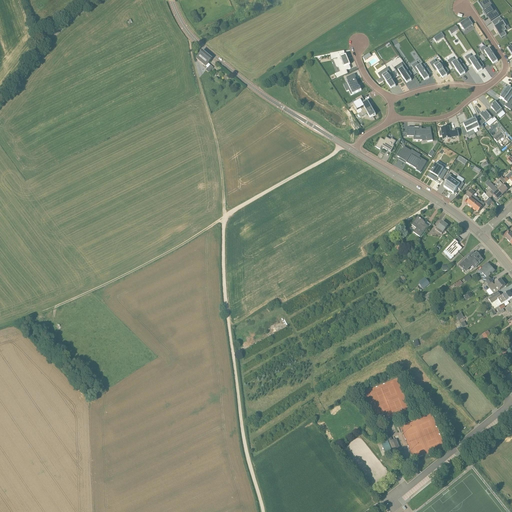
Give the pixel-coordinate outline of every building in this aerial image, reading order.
[(480,4),(484,11),(483,12),(487,17),(488,16),(491,21),(499,16),(498,14),(496,15),(486,0),(480,4)] [(500,17),(492,22),(492,23),(495,27),(495,28),(494,28),(497,33),(498,33),(502,38),(506,35),(504,32),(506,31),(505,28),(506,27),(500,17)] [(473,25),(468,18),(460,24),(465,31),(473,25)] [(442,33),(434,38),(436,42),(444,37),(442,33)] [(485,46),(480,50),(485,57),(487,56),(490,60),(493,65),(495,64),(498,62),(493,55),(494,55),(493,53),(492,54),(489,49),(487,50),(485,46)] [(344,51),(332,54),(333,60),(337,60),(342,72),(346,70),(351,69),(349,65),(350,65),(346,55),(345,56),(344,52),(344,51)] [(196,59),(201,63),(207,68),(206,70),(209,73),(213,68),(210,65),(208,64),(212,60),(207,56),(202,52),(198,56),(196,59)] [(470,55),(465,58),(470,66),(472,65),(475,69),(478,73),(479,72),(482,70),(478,63),(477,62),(474,57),(472,58),(470,55)] [(452,58),(448,62),(453,69),(455,68),(458,73),(461,77),(462,76),(465,74),(464,72),(467,70),(460,60),(457,62),(457,61),(455,62),(452,58)] [(434,61),(430,64),(435,72),(437,70),(440,75),(443,79),(444,78),(447,76),(446,74),(449,72),(441,61),(437,64),(434,61)] [(403,62),(394,69),(399,77),(401,75),(404,79),(407,84),(408,83),(411,81),(409,77),(412,75),(403,62)] [(416,63),(412,66),(417,74),(419,73),(422,77),(425,81),(426,80),(429,78),(428,76),(431,74),(424,65),(421,67),(420,65),(419,66),(416,63)] [(386,69),(378,74),(383,82),(385,81),(388,85),(391,89),(393,88),(396,86),(391,80),(394,78),(388,70),(387,71),(386,69)] [(349,91),(351,96),(361,90),(360,87),(360,86),(359,87),(356,80),(357,80),(355,74),(346,78),(349,82),(347,83),(350,90),(347,91),(347,92),(349,91)] [(505,89),(503,93),(511,98),(511,97),(511,86),(509,89),(508,88),(507,90),(505,89)] [(500,96),(499,98),(500,99),(501,100),(499,102),(505,106),(510,110),(511,108),(511,106),(511,104),(511,99),(511,98),(503,93),(500,96)] [(361,96),(355,100),(362,112),(361,112),(361,113),(363,116),(368,114),(370,119),(373,117),(375,116),(376,116),(370,105),(368,101),(366,101),(365,102),(361,96)] [(492,109),(489,111),(495,118),(497,116),(503,111),(501,109),(505,106),(499,102),(499,103),(497,104),(495,102),(492,105),(492,106),(493,107),(492,107),(491,108),(492,109)] [(482,118),(479,119),(482,125),(486,122),(486,123),(492,119),(492,120),(495,118),(489,111),(487,113),(486,112),(485,113),(484,114),(483,113),(480,115),(482,118)] [(473,119),(469,121),(473,130),(479,128),(480,129),(484,127),(482,125),(479,119),(476,121),(476,120),(473,121),(473,119)] [(464,127),(461,128),(464,137),(468,135),(467,133),(473,130),(469,121),(465,123),(466,125),(464,126),(464,127)] [(407,127),(407,137),(421,137),(422,142),(427,141),(427,142),(433,141),(430,128),(426,129),(426,130),(415,129),(408,129),(408,127),(407,127)] [(442,132),(439,132),(440,136),(442,136),(443,141),(452,139),(452,138),(459,137),(458,130),(450,131),(450,127),(441,128),(442,132)] [(384,141),(380,138),(375,147),(380,150),(382,147),(383,148),(387,151),(387,150),(391,152),(394,146),(393,146),(396,141),(391,139),(391,140),(386,138),(384,141)] [(404,147),(398,157),(400,158),(407,162),(406,163),(417,169),(416,170),(420,173),(427,162),(420,158),(419,159),(410,154),(411,151),(404,147)] [(430,172),(427,177),(433,180),(434,178),(437,180),(438,178),(442,180),(447,171),(443,169),(435,164),(432,169),(434,170),(432,173),(430,172)] [(456,179),(449,174),(445,180),(447,182),(444,187),(449,190),(456,179)] [(457,189),(460,190),(464,184),(456,179),(449,190),(454,194),(457,189)] [(490,189),(487,192),(492,197),(493,196),(497,200),(503,195),(494,187),(488,180),(485,184),(490,189)] [(497,184),(494,187),(503,195),(508,190),(503,186),(498,181),(496,183),(497,184)] [(467,203),(473,208),(479,201),(478,200),(479,200),(476,197),(476,198),(473,195),(475,193),(471,189),(466,195),(470,199),(467,203)] [(479,201),(473,208),(478,213),(482,208),(485,204),(481,201),(480,202),(479,201)] [(413,224),(412,225),(416,229),(415,230),(414,232),(420,237),(428,226),(423,223),(424,221),(418,217),(412,224),(413,224)] [(442,222),(438,228),(436,230),(442,235),(443,232),(448,226),(442,222)] [(455,256),(458,253),(459,252),(462,249),(459,246),(458,247),(456,245),(461,240),(458,237),(445,251),(443,253),(446,256),(448,254),(453,258),(455,256)] [(401,253),(405,248),(400,244),(396,249),(401,253)] [(480,262),(482,260),(477,254),(475,256),(473,254),(460,266),(466,271),(469,268),(470,269),(472,266),(475,269),(477,267),(477,266),(480,263),(481,262),(480,262)] [(490,275),(491,275),(491,274),(494,271),(487,264),(479,272),(481,275),(480,276),(484,283),(486,282),(490,279),(489,276),(490,275)] [(495,284),(489,289),(493,294),(496,292),(497,291),(498,292),(500,290),(505,286),(501,280),(495,284)] [(435,295),(433,291),(424,297),(426,301),(435,295)] [(502,296),(501,297),(498,293),(488,299),(492,304),(495,302),(498,307),(502,305),(506,302),(511,298),(511,295),(509,292),(502,296)] [(491,337),(488,331),(481,335),(480,336),(481,339),(483,338),(485,341),(491,337)] [(388,439),(393,451),(395,455),(402,453),(396,439),(392,441),(391,438),(388,439)] [(386,453),(391,451),(388,442),(382,444),(386,453)]
